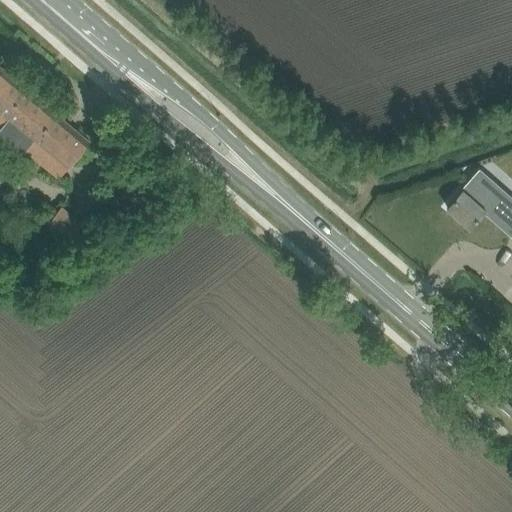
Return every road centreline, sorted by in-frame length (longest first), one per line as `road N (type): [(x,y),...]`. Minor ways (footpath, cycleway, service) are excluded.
road 1 (primary): [(511,401),(247,169)]
road 2 (primary): [(136,76),(155,108),(217,157),(247,169)]
road 3 (primary): [(247,169),(209,119),(136,76)]
